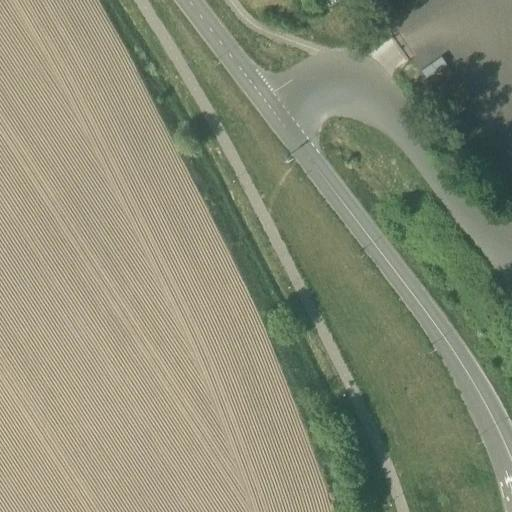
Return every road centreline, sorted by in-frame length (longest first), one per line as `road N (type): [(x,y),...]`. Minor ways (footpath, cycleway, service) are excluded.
road 1 (unclassified): [(271,106),(311,83),(341,78),(511,289)]
road 2 (tertiary): [(462,369),(271,106)]
road 3 (tertiary): [(271,106),(189,0)]
